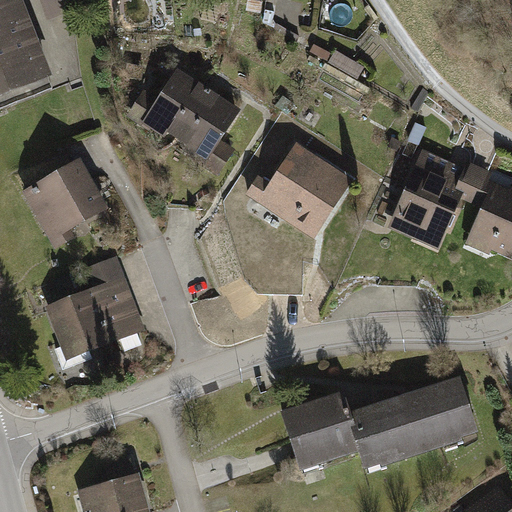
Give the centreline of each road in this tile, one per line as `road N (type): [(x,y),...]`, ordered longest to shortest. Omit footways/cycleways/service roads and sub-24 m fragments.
road 1 (residential): [(511,321),(487,332),(327,335),(199,373)]
road 2 (residential): [(199,373),(151,239),(100,142)]
road 3 (residential): [(378,0),(437,84),(511,139)]
road 4 (residential): [(158,388),(0,447)]
road 5 (residential): [(158,388),(196,511)]
